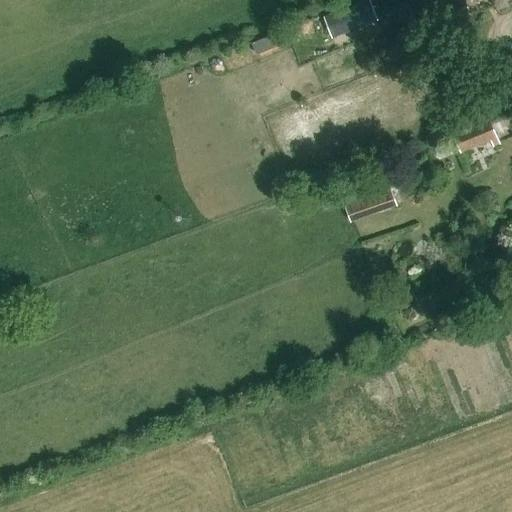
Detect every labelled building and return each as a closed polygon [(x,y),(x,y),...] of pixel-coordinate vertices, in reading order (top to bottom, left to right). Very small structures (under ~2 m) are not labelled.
[(333,37),(379,18),(371,0),(362,0),(324,15),(333,37)] [(466,0),(452,5),(456,18),(471,13),(466,0)] [(511,0),(492,0),(497,11),(511,4),(511,0)] [(281,30),(253,41),(257,53),(286,42),(281,30)] [(493,120),(455,134),(462,152),(500,137),(493,120)] [(361,194),(344,200),(352,222),(369,216),(361,194)]
